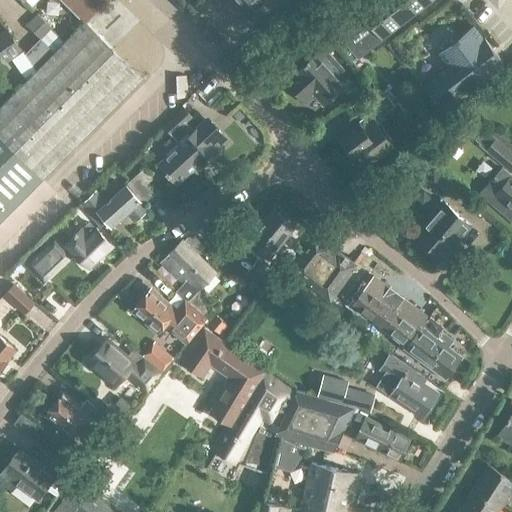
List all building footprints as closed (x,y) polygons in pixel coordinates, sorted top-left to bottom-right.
[(93,5),(88,0),(59,0),(79,19),(93,5)] [(232,0),(248,16),(265,0),(232,0)] [(337,31),(331,36),(351,61),(357,57),(385,36),(396,27),(377,0),(337,31)] [(377,0),(396,27),(431,0),(377,0)] [(431,0),(396,27),(385,36),(422,84),(442,109),(504,62),(489,43),(473,24),(453,0),(431,0)] [(37,13),(26,25),(40,39),(51,28),(52,27),(37,13)] [(0,105),(0,151),(35,186),(142,78),(85,20),(0,105)] [(7,27),(0,32),(0,52),(7,62),(23,51),(7,27)] [(40,39),(53,52),(64,41),(51,28),(40,39)] [(302,64),(289,77),(308,97),(311,94),(323,107),(345,86),(336,76),(344,69),(327,50),(331,48),(334,45),(327,37),(319,29),(306,42),(300,47),(292,54),(302,64)] [(370,101),(381,116),(395,105),(383,91),(370,101)] [(199,168),(228,143),(205,118),(191,132),(185,125),(193,118),(193,117),(183,106),(162,125),(172,136),(197,165),(199,168)] [(392,144),(371,117),(360,125),(358,121),(336,138),(357,165),(367,157),(370,161),(392,144)] [(197,165),(172,136),(156,151),(162,157),(157,162),(176,184),(197,165)] [(511,150),(496,137),(485,150),(511,173),(511,150)] [(0,221),(35,186),(0,151),(0,221)] [(141,200),(144,203),(155,193),(146,184),(153,178),(144,168),(127,183),(138,197),(141,200)] [(451,185),(431,168),(421,179),(441,196),(451,185)] [(511,178),(500,168),(484,186),(497,198),(511,210),(511,178)] [(107,202),(96,190),(80,204),(101,226),(106,221),(111,227),(126,214),(134,222),(148,209),(140,201),(141,200),(138,197),(126,183),(110,197),(111,198),(107,202)] [(468,224),(442,202),(414,235),(440,257),(468,224)] [(244,242),(268,262),(296,228),(272,209),(255,231),(251,228),(244,236),(247,239),(244,242)] [(329,236),(337,226),(325,217),(317,227),(329,236)] [(62,246),(54,237),(27,264),(43,281),(75,251),(90,267),(90,266),(94,268),(100,263),(99,258),(112,246),(95,228),(96,227),(89,220),(62,246)] [(185,299),(203,314),(210,307),(201,298),(207,291),(202,286),(216,272),(198,253),(205,246),(191,233),(184,239),(182,238),(168,252),(169,253),(160,262),(182,284),(175,291),(184,299),(185,299)] [(357,264),(314,233),(287,266),(330,302),(357,264)] [(276,274),(258,258),(246,271),(265,287),(276,274)] [(22,274),(14,283),(33,300),(41,291),(22,274)] [(428,317),(374,276),(351,306),(405,346),(404,347),(445,378),(462,356),(447,345),(452,339),(443,332),(438,338),(421,326),(428,317)] [(33,300),(14,283),(3,294),(25,314),(35,302),(33,300)] [(185,299),(184,299),(176,309),(151,287),(131,311),(157,333),(164,324),(185,342),(207,317),(203,314),(185,299)] [(290,301),(278,291),(272,299),(283,308),(290,301)] [(207,323),(220,334),(228,325),(215,313),(207,323)] [(214,444),(227,422),(231,425),(264,370),(205,329),(182,363),(204,378),(212,366),(230,378),(226,384),(223,385),(220,390),(220,393),(208,414),(225,423),(213,443),(214,444)] [(0,371),(8,362),(7,361),(16,350),(0,335),(0,371)] [(109,338),(88,363),(89,364),(86,368),(95,376),(99,372),(113,385),(125,371),(141,386),(142,385),(148,391),(168,366),(165,364),(157,368),(147,359),(144,356),(138,363),(109,338)] [(152,353),(147,359),(157,368),(165,364),(167,362),(161,356),(159,359),(152,353)] [(389,394),(388,396),(422,417),(439,392),(424,382),(427,378),(389,353),(379,369),(389,376),(381,389),(389,394)] [(231,425),(227,422),(214,444),(211,449),(232,461),(259,417),(267,422),(275,409),(284,415),(296,392),(264,370),(231,425)] [(370,411),(375,395),(344,386),(340,402),(370,411)] [(44,415),(69,437),(80,424),(88,430),(97,418),(65,390),(44,415)] [(296,392),(284,415),(273,435),(286,441),(286,440),(306,449),(308,445),(333,451),(355,407),(339,403),(297,390),(296,392)] [(117,422),(122,415),(112,406),(101,397),(96,404),(117,422)] [(358,412),(353,423),(360,427),(354,439),(400,461),(412,438),(358,412)] [(511,412),(498,435),(511,444),(511,412)] [(105,418),(93,433),(100,439),(113,424),(105,418)] [(65,451),(58,445),(51,454),(58,460),(65,451)] [(46,468),(18,447),(0,472),(0,481),(12,490),(17,483),(38,499),(53,479),(63,487),(73,474),(53,459),(46,468)] [(309,463),(299,510),(309,511),(328,511),(338,469),(309,463)] [(501,509),(511,491),(511,480),(486,464),(470,490),(501,509)] [(346,511),(355,473),(338,469),(328,511),(346,511)] [(115,511),(78,481),(53,511),(115,511)] [(499,511),(501,509),(470,490),(456,511),(499,511)] [(262,501),(259,511),(309,511),(299,510),(262,501)]
